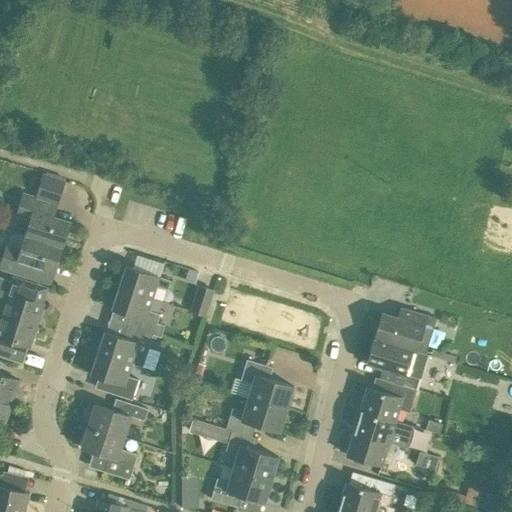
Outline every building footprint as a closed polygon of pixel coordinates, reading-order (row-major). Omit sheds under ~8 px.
[(61,193),(64,181),(43,175),(40,186),(61,193)] [(25,235),(61,247),(69,222),(44,214),(48,202),(22,193),(15,216),(29,220),(25,235)] [(53,271),(61,247),(25,235),(20,249),(6,245),(0,262),(0,267),(24,275),(28,263),(53,271)] [(118,287),(152,298),(156,286),(167,289),(170,280),(125,266),(118,287)] [(195,283),(197,273),(187,270),(184,279),(195,283)] [(0,312),(0,313),(36,325),(48,287),(11,275),(10,280),(0,276),(0,312),(0,313),(0,312)] [(204,315),(212,290),(199,285),(190,310),(204,315)] [(127,326),(152,334),(160,337),(164,325),(156,322),(159,314),(148,310),(152,298),(118,287),(111,308),(131,315),(127,326)] [(412,349),(412,350),(425,354),(432,329),(435,318),(408,309),(405,320),(381,313),(374,337),(412,349)] [(0,356),(2,357),(7,340),(29,347),(36,325),(0,313),(0,312),(0,313),(0,312),(0,356)] [(97,352),(130,363),(142,367),(152,334),(127,326),(124,338),(104,331),(97,352)] [(382,367),(379,378),(393,382),(416,389),(419,378),(405,373),(412,350),(412,349),(374,337),(366,362),(382,367)] [(146,366),(158,370),(165,352),(153,347),(146,366)] [(126,375),(130,363),(97,352),(90,374),(104,378),(100,390),(131,400),(138,379),(126,375)] [(49,370),(51,357),(31,354),(29,366),(49,370)] [(247,397),(286,409),(293,386),(269,378),(272,367),(246,359),(240,380),(251,383),(247,397)] [(0,398),(11,402),(18,380),(0,373),(0,398)] [(409,412),(416,389),(393,382),(389,393),(367,387),(360,410),(394,420),(397,408),(409,412)] [(279,432),(286,409),(247,397),(243,411),(231,407),(225,428),(231,430),(251,436),(255,424),(279,432)] [(0,422),(4,424),(11,402),(0,398),(0,422)] [(87,425),(124,437),(130,416),(144,420),(147,408),(125,401),(121,412),(94,404),(87,425)] [(387,442),(394,420),(360,410),(353,432),(387,442)] [(205,422),(192,418),(188,431),(201,435),(205,422)] [(439,433),(442,423),(427,419),(424,429),(439,433)] [(120,448),(124,437),(87,425),(80,447),(107,455),(102,471),(129,479),(137,454),(120,448)] [(257,438),(251,436),(231,430),(225,450),(236,454),(232,468),(271,479),(278,456),(254,449),(257,438)] [(380,465),(387,442),(353,432),(346,454),(380,465)] [(425,468),(428,455),(418,452),(414,464),(425,468)] [(264,502),(271,479),(232,468),(228,481),(216,478),(210,499),(236,507),(240,495),(264,502)] [(0,511),(3,511),(22,511),(27,492),(0,486),(0,483),(2,474),(0,473),(0,511)] [(339,505),(363,511),(392,511),(394,508),(388,506),(394,484),(371,477),(368,489),(346,482),(339,505)] [(463,502),(465,495),(454,492),(451,501),(462,505),(463,502)] [(498,511),(503,498),(487,493),(482,508),(494,511),(498,511)] [(198,498),(181,498),(182,508),(198,508),(198,498)] [(145,511),(97,501),(94,511),(93,511),(92,511),(91,511),(145,511)]
